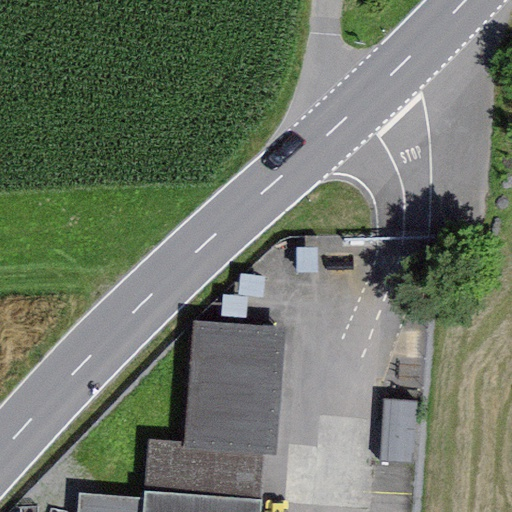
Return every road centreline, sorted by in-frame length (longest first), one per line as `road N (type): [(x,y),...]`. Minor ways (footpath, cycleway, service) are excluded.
road 1 (unclassified): [(337,124),(159,286),(0,453)]
road 2 (unclassified): [(466,0),(337,124)]
road 3 (unclassified): [(328,0),(327,81),(337,124)]
